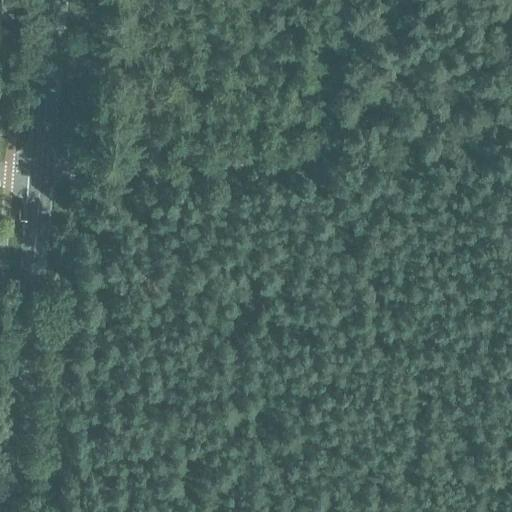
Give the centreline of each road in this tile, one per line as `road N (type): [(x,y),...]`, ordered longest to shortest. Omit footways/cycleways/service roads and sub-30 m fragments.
road 1 (track): [(511,124),(98,174),(41,174)]
road 2 (secondary): [(12,511),(41,174)]
road 3 (secondary): [(41,174),(54,0)]
road 4 (track): [(320,149),(332,0)]
